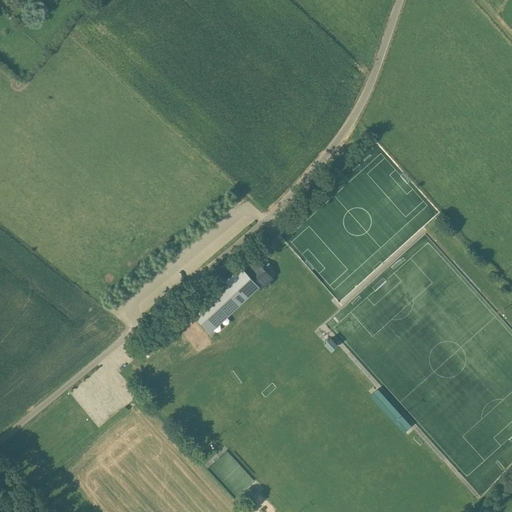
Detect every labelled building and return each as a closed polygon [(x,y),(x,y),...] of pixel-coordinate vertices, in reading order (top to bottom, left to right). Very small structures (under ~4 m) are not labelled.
[(245,265),(225,283),(231,289),(237,284),(246,294),(257,284),(260,288),(271,277),(249,253),(241,260),(245,265)] [(225,283),(194,313),(207,327),(238,297),(231,289),(225,283)] [(180,328),(170,317),(166,321),(168,324),(175,332),(180,328)] [(175,332),(168,324),(164,328),(171,335),(175,332)] [(165,336),(158,328),(154,331),(161,339),(165,336)] [(161,339),(154,331),(149,336),(157,344),(162,340),(161,339)] [(326,342),(331,351),(339,346),(335,338),(326,342)] [(380,388),(372,394),(404,433),(412,426),(380,388)]
